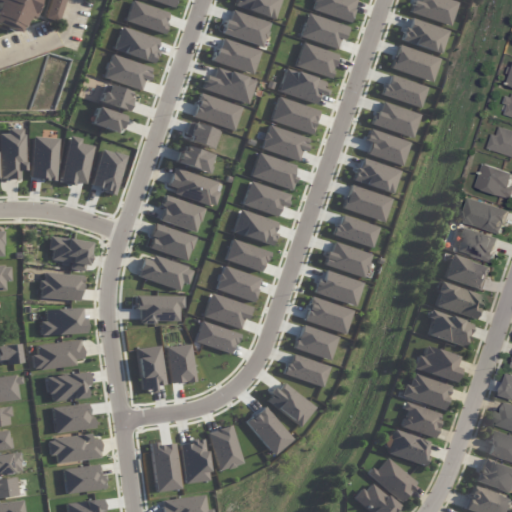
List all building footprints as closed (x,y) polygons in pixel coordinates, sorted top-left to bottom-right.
[(36,0),(35,4),(37,5),(31,19),(26,17),(24,23),(22,22),(19,29),(18,28),(15,34),(0,27),(0,0),(36,0)] [(65,0),(57,24),(44,19),(50,0),(65,0)] [(172,0),(146,0),(170,8),(172,0)] [(254,0),(253,15),(273,17),(275,0),(254,0)] [(161,34),(168,13),(131,1),(124,21),(161,34)] [(260,45),(267,22),(230,11),(227,21),(224,20),(220,34),(260,45)] [(211,62),(250,75),(258,51),(219,38),(211,62)] [(251,82),(215,69),(212,78),(220,81),(215,92),(244,102),(251,82)] [(97,102),(100,91),(101,91),(104,84),(127,92),(126,97),(131,99),(126,112),(124,111),(124,112),(97,102)] [(89,124),(95,107),(125,117),(120,130),(116,128),(115,133),(89,124)] [(187,122),(217,132),(211,150),(187,141),(188,140),(182,138),(187,122)] [(511,157),(487,149),(492,134),(497,136),(500,127),(511,131),(511,157)] [(6,129),(21,128),(21,134),(23,134),(24,170),(18,170),(18,179),(4,180),(4,178),(0,178),(0,134),(6,134),(6,129)] [(68,136),(80,139),(78,143),(91,146),(82,184),(72,181),(71,186),(57,183),(68,136)] [(32,137),(57,139),(53,181),(39,180),(39,178),(28,177),(32,137)] [(173,162),(177,149),(180,150),(182,145),(209,155),(207,160),(209,161),(207,166),(210,166),(207,174),(203,172),(202,173),(173,162)] [(100,151),(111,154),(111,153),(123,156),(111,195),(103,192),(104,190),(100,189),(101,187),(91,184),(100,151)] [(511,201),(476,188),(484,164),(511,173),(511,201)] [(172,167),(215,182),(212,191),(216,193),(212,206),(206,204),(206,206),(172,194),(174,188),(166,186),(172,167)] [(157,221),(162,206),(159,205),(163,195),(202,209),(197,222),(196,222),(192,232),(157,221)] [(461,222),(469,198),(509,212),(501,235),(461,222)] [(147,248),(151,238),(148,238),(153,223),(193,237),(188,250),(187,250),(184,260),(147,248)] [(492,264),(454,251),(455,249),(454,247),(455,245),(457,242),(459,237),(458,237),(457,234),(459,229),(461,227),(498,239),(496,245),(497,245),(494,255),(492,264)] [(48,236),(87,243),(85,254),(86,254),(84,263),(83,266),(82,266),(81,271),(67,269),(68,266),(57,265),(58,261),(49,259),(50,250),(46,249),(48,236)] [(442,278),(445,268),(444,268),(447,260),(448,261),(450,254),(490,268),(487,276),(486,277),(486,280),(482,292),(442,278)] [(136,276),(138,271),(136,271),(141,258),(149,261),(151,255),(186,267),(185,269),(190,271),(185,284),(180,282),(177,290),(136,276)] [(0,291),(0,265),(1,265),(1,267),(7,267),(8,281),(2,281),(2,291),(0,291)] [(37,297),(38,289),(37,289),(37,280),(41,281),(42,272),(80,276),(79,284),(80,284),(79,290),(78,290),(78,291),(77,301),(37,297)] [(438,282),(480,296),(472,320),(433,306),(437,293),(434,292),(438,282)] [(152,324),(138,324),(138,321),(137,321),(137,309),(133,309),(133,296),(181,296),(181,308),(176,308),(176,321),(152,321),(152,324)] [(39,335),(38,321),(44,321),(43,310),(77,308),(77,318),(81,318),(81,326),(80,326),(81,333),(39,335)] [(425,335),(430,319),(425,318),(428,310),(471,324),(467,337),(465,336),(465,338),(466,338),(463,348),(425,335)] [(38,370),(38,368),(32,369),(30,355),(36,354),(35,346),(77,340),(78,345),(79,345),(81,358),(73,360),(73,365),(38,370)] [(411,368),(415,355),(421,357),(421,356),(420,356),(423,346),(455,356),(451,367),(455,368),(451,382),(411,368)] [(50,402),(49,394),(45,395),(43,377),(85,372),(86,384),(84,384),(86,397),(83,397),(83,398),(50,402)] [(399,396),(402,384),(407,386),(409,378),(410,379),(412,373),(449,385),(445,397),(446,397),(444,404),(445,404),(443,408),(442,407),(441,410),(399,396)] [(511,399),(502,396),(509,374),(511,375),(511,399)] [(432,438),(437,421),(436,420),(438,414),(402,402),(400,409),(405,411),(403,417),(402,416),(398,427),(432,438)] [(53,433),(50,408),(85,403),(87,418),(91,418),(92,428),(53,433)] [(511,432),(495,427),(496,423),(494,423),(497,413),(501,414),(504,403),(511,405),(511,432)] [(206,432),(216,471),(239,464),(230,426),(206,432)] [(385,453),(386,452),(385,449),(386,447),(388,445),(390,440),(389,440),(388,437),(389,433),(392,430),(392,429),(426,441),(426,444),(424,450),(425,451),(423,457),(425,457),(422,466),(385,453)] [(0,449),(0,430),(2,430),(3,438),(8,437),(9,448),(0,449)] [(511,463),(486,455),(490,444),(486,443),(488,437),(489,437),(491,430),(511,436),(511,463)] [(51,439),(87,434),(88,440),(97,438),(98,452),(97,452),(98,458),(55,464),(54,455),(48,456),(46,442),(52,441),(51,439)] [(0,454),(17,452),(18,462),(17,462),(18,471),(10,472),(9,473),(0,473),(0,454)] [(365,474),(370,468),(374,471),(385,458),(414,483),(407,491),(408,492),(404,498),(402,501),(401,500),(399,503),(365,474)] [(473,482),(476,472),(477,472),(480,464),(481,464),(483,458),(511,468),(511,492),(511,493),(511,494),(473,482)] [(64,494),(61,469),(96,464),(97,475),(102,474),(103,481),(101,481),(102,489),(64,494)] [(0,478),(13,477),(15,495),(12,495),(11,496),(0,497),(0,478)] [(366,511),(350,498),(359,487),(363,490),(369,483),(396,505),(394,507),(394,508),(390,511),(366,511)] [(471,511),(463,509),(471,485),(511,499),(509,506),(510,506),(507,511),(471,511)] [(159,511),(159,507),(160,507),(159,501),(202,495),(204,510),(209,509),(209,511),(159,511)] [(64,511),(64,503),(98,498),(99,511),(64,511)] [(0,511),(0,502),(19,500),(20,510),(19,511),(0,511)]
